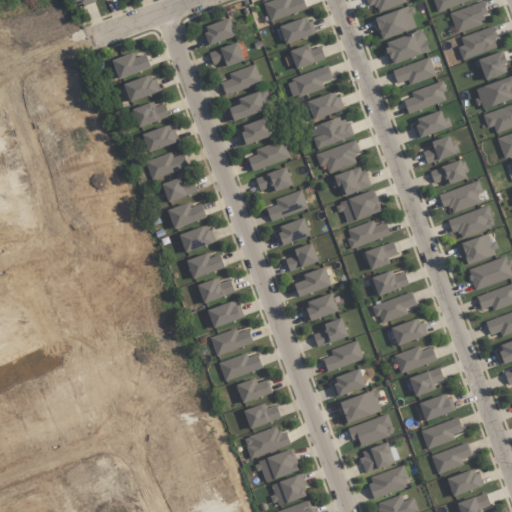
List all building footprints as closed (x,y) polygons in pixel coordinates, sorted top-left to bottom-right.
[(272,0),(263,3),(270,22),(306,8),(303,0),(272,0)] [(483,24),(481,17),(487,15),(483,2),(449,13),(455,33),(483,24)] [(381,40),(417,27),(409,6),(373,19),(381,40)] [(285,44),(314,34),(308,16),(279,26),(285,44)] [(200,28),(206,46),(236,36),(230,18),(200,28)] [(462,60),(499,46),(491,26),(460,38),(463,45),(457,47),(462,60)] [(390,65),(429,51),(421,30),(383,43),(390,65)] [(244,60),(237,42),(208,52),(213,65),(223,62),(225,67),(244,60)] [(324,59),(320,46),(308,50),(307,45),(289,51),(296,69),(324,59)] [(136,57),(134,52),(112,60),(118,79),(151,67),(146,54),(136,57)] [(484,79),(505,74),(502,65),(506,64),(502,52),(478,59),(484,79)] [(408,79),(409,84),(435,76),(429,58),(392,70),(396,83),(408,79)] [(219,83),(224,96),(260,82),(254,64),(228,74),(230,79),(219,83)] [(292,99),(323,88),(321,82),(332,78),(328,66),(286,80),(292,99)] [(152,73),(123,84),(130,102),(159,91),(152,73)] [(475,89),(482,109),(511,98),(511,86),(509,77),(475,89)] [(447,102),(442,82),(410,90),(412,98),(403,100),(406,112),(447,102)] [(265,89),(235,100),(237,105),(229,108),(233,121),(272,107),(265,89)] [(339,112),(334,94),(307,99),(312,118),(339,112)] [(169,117),(164,104),(154,107),(152,102),(131,109),(138,128),(169,117)] [(511,126),(511,104),(482,114),(487,128),(493,126),(495,133),(511,126)] [(411,121),(418,139),(449,127),(442,109),(411,121)] [(244,146),(273,135),(266,117),(237,128),(244,146)] [(352,138),(347,117),(309,126),(314,147),(352,138)] [(177,142),(170,124),(142,135),(148,152),(177,142)] [(511,155),(511,132),(497,137),(502,158),(511,155)] [(429,142),(431,148),(422,151),(426,164),(455,154),(449,135),(429,142)] [(255,149),(256,154),(247,157),(251,171),(290,159),(284,139),(255,149)] [(359,152),(355,140),(315,154),(319,167),(325,165),(327,172),(356,163),(353,154),(359,152)] [(151,180),(188,167),(183,154),(172,157),(170,153),(145,161),(151,180)] [(432,183),(444,180),(445,185),(466,180),(461,161),(429,169),(432,183)] [(364,166),(334,177),(341,197),(371,186),(364,166)] [(270,187),(272,193),(292,185),(285,167),(255,178),(259,190),(270,187)] [(197,193),(193,180),(181,183),(180,178),(162,183),(166,201),(197,193)] [(438,195),(443,208),(449,205),(452,213),(480,203),(477,194),(482,192),(478,180),(438,195)] [(266,208),(271,222),(307,208),(300,190),(274,199),(276,205),(266,208)] [(379,213),(373,192),(338,201),(343,222),(379,213)] [(202,204),(190,207),(189,203),(167,209),(173,228),(206,218),(202,204)] [(447,218),(451,233),(458,231),(460,237),(493,228),(488,207),(447,218)] [(275,226),(279,245),(309,237),(304,219),(275,226)] [(347,230),(349,237),(346,239),(350,249),(389,235),(385,222),(374,226),(372,221),(347,230)] [(207,225),(179,234),(185,252),(213,243),(207,225)] [(493,242),(489,243),(488,235),(457,243),(463,264),(497,256),(493,242)] [(388,264),(385,258),(397,254),(392,242),(362,252),(368,271),(388,264)] [(292,249),(294,256),(285,258),(288,271),(318,263),(312,243),(292,249)] [(210,258),(208,252),(186,260),(193,279),(224,267),(220,254),(210,258)] [(511,277),(511,272),(506,256),(467,269),(474,290),(511,277)] [(330,286),(324,267),(300,275),(302,281),(294,284),(298,297),(330,286)] [(391,276),(390,272),(369,276),(373,295),(408,288),(405,273),(391,276)] [(230,280),(219,283),(218,279),(197,284),(202,302),(234,294),(230,280)] [(511,284),(475,296),(479,309),(491,306),(493,310),(511,304),(511,284)] [(372,306),(379,324),(407,314),(405,308),(415,305),(410,292),(372,306)] [(302,303),(307,321),(337,312),(331,294),(302,303)] [(206,310),(213,328),(242,318),(236,300),(206,310)] [(511,332),(511,311),(484,321),(489,335),(499,331),(501,336),(511,332)] [(320,326),(322,331),(312,335),(317,347),(348,336),(341,318),(320,326)] [(423,336),(417,318),(390,328),(396,346),(423,336)] [(215,355),(253,344),(248,329),(236,333),(235,329),(210,336),(215,355)] [(363,359),(356,340),(330,350),(332,355),(321,359),(326,372),(363,359)] [(500,365),(511,360),(511,341),(493,349),(500,365)] [(400,374),(436,360),(431,347),(420,351),(418,346),(393,355),(400,374)] [(218,363),(224,381),(262,367),(257,354),(247,358),(245,353),(218,363)] [(443,380),(438,367),(408,378),(415,397),(432,390),(430,385),(443,380)] [(511,367),(503,370),(506,385),(511,383),(511,367)] [(336,397),(366,387),(359,369),(329,379),(336,397)] [(256,383),(254,379),(236,384),(242,403),(271,394),(267,380),(256,383)] [(374,390),(338,403),(345,424),(381,411),(374,390)] [(446,395),(419,402),(423,420),(450,413),(446,395)] [(280,418),(276,405),(265,409),(263,403),(243,411),(250,429),(280,418)] [(350,440),(357,439),(358,444),(393,436),(388,416),(347,426),(350,440)] [(461,431),(458,419),(420,429),(426,448),(455,440),(453,434),(461,431)] [(286,431),(278,433),(277,428),(244,436),(249,457),(290,447),(286,431)] [(430,456),(437,474),(462,465),(460,460),(470,456),(465,442),(430,456)] [(365,473),(394,464),(387,443),(358,452),(365,473)] [(297,472),(292,451),(256,460),(262,481),(297,472)] [(374,499),(409,485),(402,465),(366,478),(374,499)] [(446,479),(452,497),(479,487),(472,469),(446,479)] [(268,485),(275,506),(307,495),(300,474),(268,485)] [(480,511),(480,509),(490,505),(485,493),(456,503),(459,511),(480,511)] [(417,511),(418,511),(413,497),(402,501),(400,495),(375,503),(378,511),(417,511)] [(314,511),(310,500),(275,511),(314,511)]
